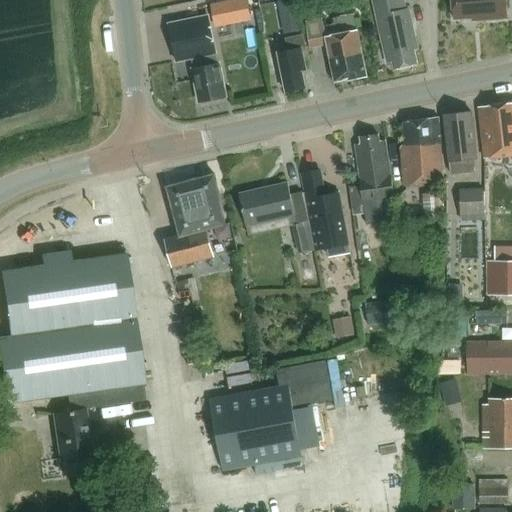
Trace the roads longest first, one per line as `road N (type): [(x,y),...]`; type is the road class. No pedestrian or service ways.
road 1 (secondary): [(137,149),(511,70)]
road 2 (unclassified): [(137,149),(120,0)]
road 3 (secondary): [(0,196),(137,149)]
